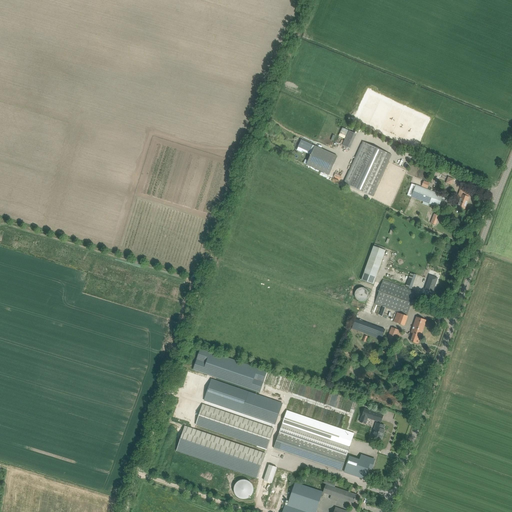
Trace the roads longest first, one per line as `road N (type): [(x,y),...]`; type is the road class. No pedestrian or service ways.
road 1 (track): [(308,0),(124,511)]
road 2 (tertiary): [(386,511),(511,159)]
road 3 (unknown): [(335,172),(358,137),(498,193)]
